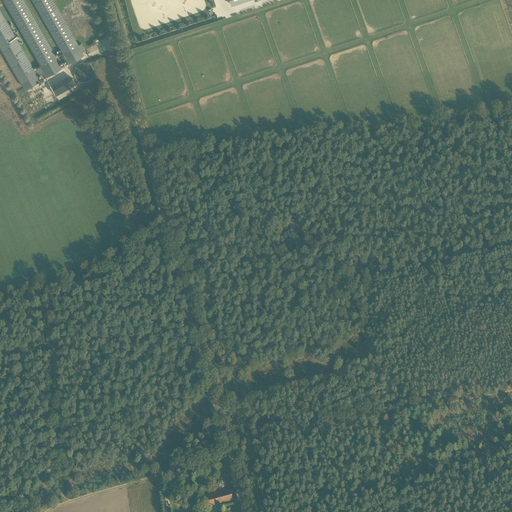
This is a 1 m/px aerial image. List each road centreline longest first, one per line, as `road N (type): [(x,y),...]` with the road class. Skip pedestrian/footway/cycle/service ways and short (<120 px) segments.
road 1 (tertiary): [(228,457),(104,0)]
road 2 (track): [(511,102),(146,150)]
road 3 (unclassified): [(41,511),(228,457)]
road 4 (track): [(0,298),(69,282),(124,253),(163,213)]
road 5 (track): [(283,0),(119,55)]
